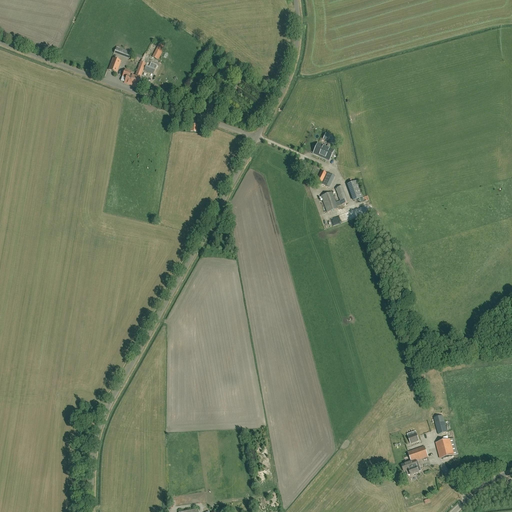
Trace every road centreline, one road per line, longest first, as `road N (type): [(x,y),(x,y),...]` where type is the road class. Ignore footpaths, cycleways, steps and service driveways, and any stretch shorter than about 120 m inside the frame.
road 1 (unclassified): [(91,511),(102,418),(257,137)]
road 2 (unclassified): [(424,396),(342,178),(278,140),(257,137)]
road 3 (unclassified): [(257,137),(0,42)]
road 4 (unclassified): [(257,137),(296,52),(296,0)]
